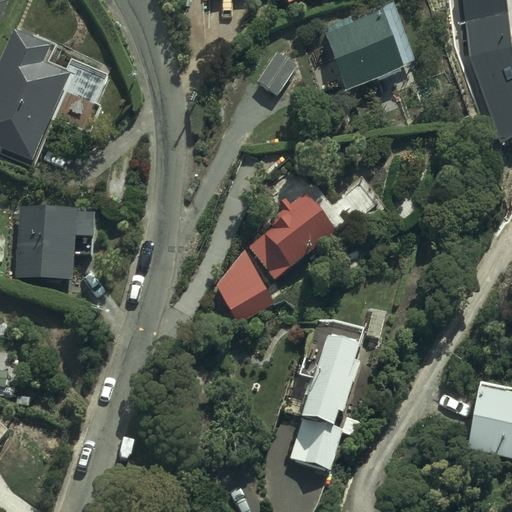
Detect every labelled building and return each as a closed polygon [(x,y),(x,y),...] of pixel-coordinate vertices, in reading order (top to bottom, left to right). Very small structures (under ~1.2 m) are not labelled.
[(0,25),(9,6),(0,2),(0,25)] [(416,65),(391,11),(352,29),(349,23),(325,34),(327,40),(323,42),(348,96),(416,65)] [(0,150),(27,162),(25,168),(34,172),(57,119),(90,133),(100,109),(94,107),(107,77),(52,53),(53,49),(12,32),(0,59),(0,150)] [(300,65),(279,53),(260,85),(281,97),(300,65)] [(392,215),(363,179),(336,204),(296,164),(272,188),(280,195),(275,200),(286,211),(275,221),(277,224),(218,283),(240,319),(280,302),(272,285),(352,220),(356,225),(364,218),(373,230),(392,215)] [(98,214),(21,210),(18,280),(77,283),(79,239),(97,239),(98,214)] [(337,324),(317,326),(300,382),(314,386),(290,465),(329,476),(342,433),(335,431),(340,414),(345,416),(360,367),(356,366),(366,332),(337,324)] [(511,464),(511,393),(483,387),(469,455),(511,464)] [(0,444),(11,433),(0,423),(0,444)]
